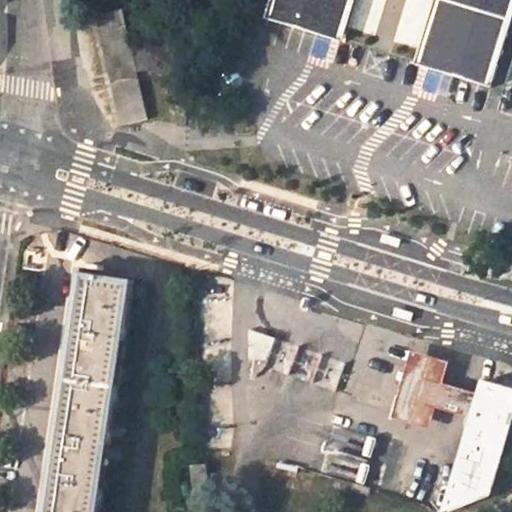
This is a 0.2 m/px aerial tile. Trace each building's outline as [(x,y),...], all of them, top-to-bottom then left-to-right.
[(273,0),(267,19),(340,41),(352,0),(273,0)] [(511,0),(444,0),(424,62),(423,67),(489,88),(511,12),(511,0)] [(122,129),(149,123),(137,73),(182,70),(180,46),(131,47),(123,10),(95,16),(122,129)] [(86,275),(51,511),(100,511),(134,282),(86,275)] [(467,417),(473,394),(441,386),(446,363),(408,353),(391,420),(430,430),(436,409),(467,417)] [(336,390),(343,364),(330,361),(323,386),(336,390)] [(450,511),(492,494),(511,426),(511,390),(478,382),(473,394),(467,417),(453,465),(438,511),(450,511)] [(205,466),(189,467),(193,506),(205,505),(204,494),(207,494),(205,466)]
